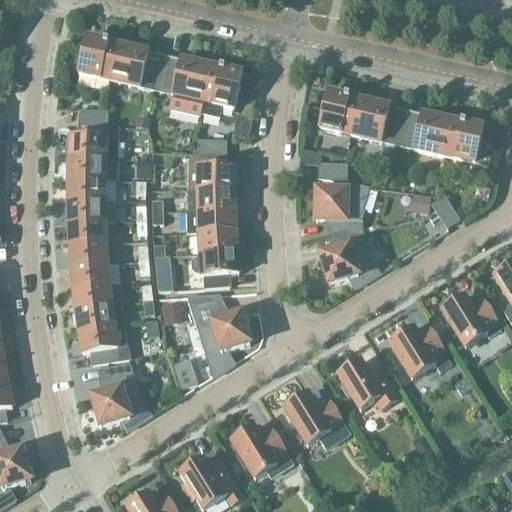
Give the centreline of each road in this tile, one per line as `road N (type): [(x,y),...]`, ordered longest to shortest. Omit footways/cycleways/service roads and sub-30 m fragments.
road 1 (residential): [(71,484),(37,348),(26,247),(32,85),(49,0)]
road 2 (residential): [(297,344),(280,302),(271,214),(279,93),(292,34)]
road 3 (residential): [(71,484),(297,344)]
road 4 (residential): [(297,344),(511,208)]
road 5 (tertiary): [(292,34),(511,84)]
road 6 (tertiary): [(142,0),(292,34)]
road 7 (tertiary): [(511,27),(390,0)]
